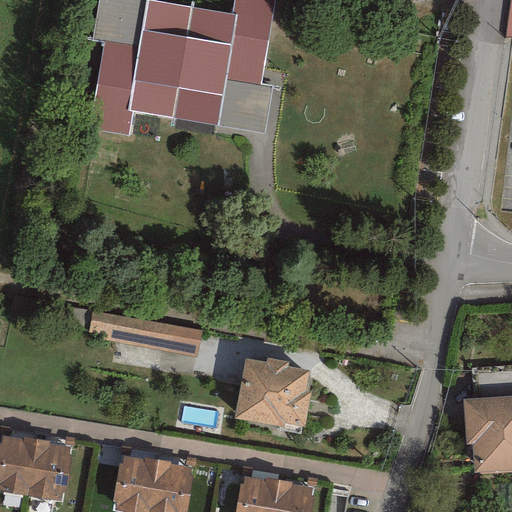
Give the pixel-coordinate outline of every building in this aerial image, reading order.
[(236,0),(233,18),(107,0),(104,0),(85,133),(133,140),(136,120),(265,139),(272,88),(261,87),(273,0),(236,0)] [(196,335),(110,322),(107,338),(193,352),(196,335)] [(304,380),(247,370),(239,415),(296,425),(304,380)] [(477,472),(511,467),(511,407),(470,413),(477,472)] [(3,440),(0,454),(0,489),(64,501),(73,452),(3,440)] [(122,461),(113,510),(126,511),(185,511),(192,473),(122,461)] [(244,482),(238,511),(310,511),(314,494),(244,482)]
